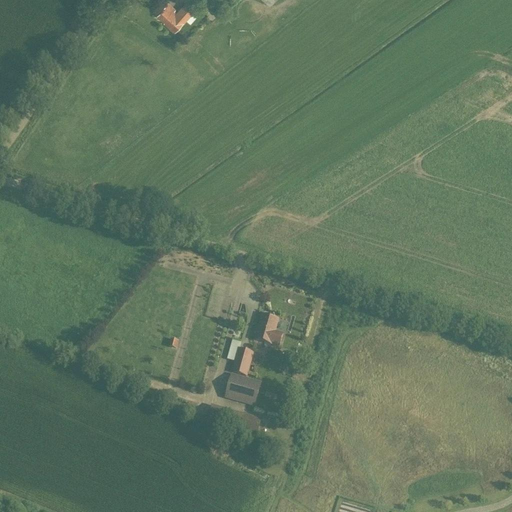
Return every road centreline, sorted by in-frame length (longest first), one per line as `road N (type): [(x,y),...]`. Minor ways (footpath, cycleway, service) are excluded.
road 1 (unclassified): [(511,342),(0,176)]
road 2 (tertiary): [(0,153),(105,0)]
